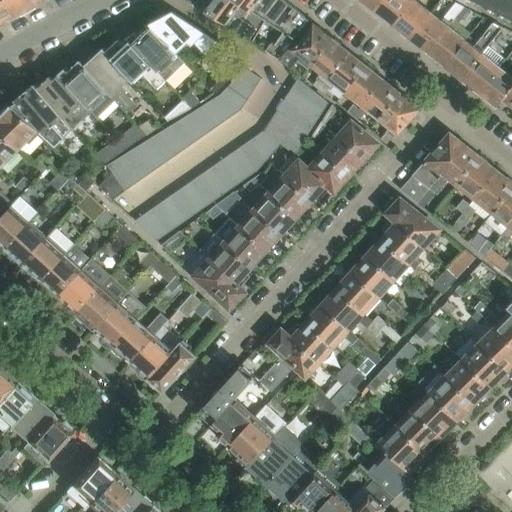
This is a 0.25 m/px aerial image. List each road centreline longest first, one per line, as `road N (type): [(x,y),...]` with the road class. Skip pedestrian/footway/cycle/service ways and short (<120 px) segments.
road 1 (residential): [(145,435),(446,103)]
road 2 (residential): [(121,415),(0,305)]
road 3 (residential): [(446,103),(430,71),(326,0)]
road 4 (residential): [(511,406),(397,511)]
road 5 (residential): [(121,415),(33,511)]
